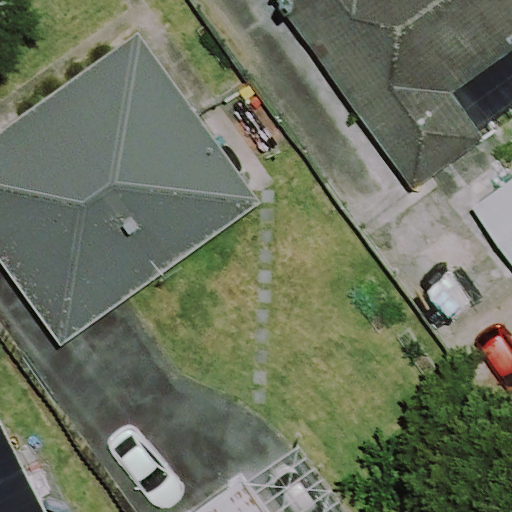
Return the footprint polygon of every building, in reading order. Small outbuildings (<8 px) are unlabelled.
[(511,48),(511,0),(311,0),(436,171),(507,120),(474,76),(511,48)] [(281,186),(160,16),(0,128),(0,212),(81,326),(281,186)] [(511,179),(490,196),(511,226),(511,179)] [(0,511),(78,511),(0,362),(0,511)] [(382,511),(318,424),(197,510),(198,511),(382,511)]
